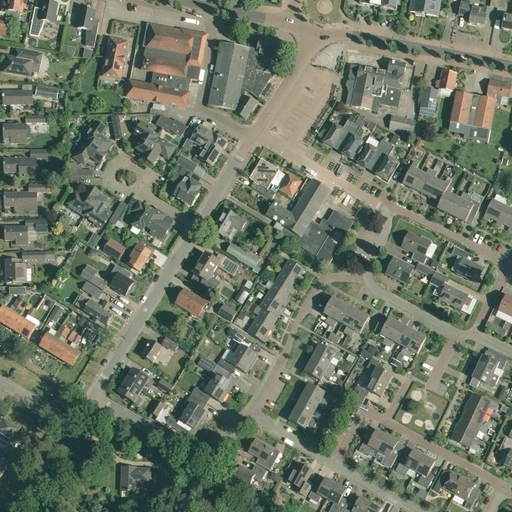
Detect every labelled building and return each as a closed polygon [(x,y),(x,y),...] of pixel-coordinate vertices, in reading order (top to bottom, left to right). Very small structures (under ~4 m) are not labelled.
[(0,34),(5,36),(7,25),(9,25),(15,19),(19,19),(20,13),(22,13),(24,5),(23,5),(23,0),(8,0),(7,11),(6,10),(4,19),(0,18),(0,34)] [(30,36),(39,37),(44,22),(53,24),(54,22),(56,23),(58,17),(55,16),(57,4),(54,3),(51,0),(50,0),(47,2),(44,1),(42,11),(35,9),(30,33),(30,34),(30,36)] [(378,0),(378,7),(396,10),(397,0),(378,0)] [(433,16),(437,17),(440,0),(411,0),(409,11),(414,12),(413,13),(433,17),(433,16)] [(469,23),(484,26),(485,22),(487,22),(490,8),(483,6),(482,9),(470,6),(471,0),(462,0),(462,4),(461,4),(459,16),(470,18),(469,23)] [(491,0),(490,7),(497,8),(499,0),(491,0)] [(499,0),(497,8),(505,10),(506,0),(499,0)] [(86,47),(94,48),(99,23),(93,22),(95,12),(91,11),(89,7),(85,9),(81,9),(80,15),(78,15),(77,22),(79,22),(77,29),(86,30),(86,47)] [(502,29),(511,31),(511,13),(511,17),(504,15),(502,29)] [(461,16),(459,30),(465,31),(468,17),(461,16)] [(125,98),(187,110),(190,92),(189,92),(191,80),(197,81),(200,67),(201,67),(207,36),(196,34),(196,37),(148,27),(145,46),(147,47),(145,56),(144,56),(141,70),(154,72),(151,85),(129,80),(128,86),(124,85),(122,92),(126,93),(125,98)] [(28,40),(27,44),(30,47),(34,46),(35,41),(32,38),(28,40)] [(103,77),(120,80),(128,43),(111,39),(103,77)] [(237,107),(238,104),(241,89),(245,89),(258,98),(273,75),(278,76),(282,57),(283,57),(286,44),(266,40),(266,41),(260,40),(258,51),(221,43),(220,48),(209,106),(235,111),(237,107)] [(92,52),(85,50),(83,59),(90,60),(92,52)] [(3,72),(28,77),(29,71),(38,73),(40,64),(42,55),(25,52),(24,59),(6,56),(3,72)] [(371,111),(377,112),(379,105),(397,109),(406,65),(390,62),(388,73),(378,71),(371,111)] [(352,107),(371,111),(378,71),(351,66),(349,79),(350,81),(348,91),(349,93),(346,105),(352,107)] [(439,90),(455,93),(458,75),(442,72),(440,82),(437,82),(436,88),(439,89),(439,90)] [(463,139),(488,144),(497,96),(509,98),(511,85),(490,81),(487,99),(457,93),(451,124),(449,132),(463,135),(463,139)] [(35,96),(57,99),(58,91),(37,88),(35,96)] [(419,115),(433,118),(435,111),(439,91),(423,88),(420,108),(419,115)] [(3,91),(3,105),(26,105),(26,91),(3,91)] [(235,113),(246,120),(256,104),(243,96),(238,104),(240,105),(235,113)] [(46,108),(44,116),(47,116),(47,115),(57,116),(58,110),(46,108)] [(111,117),(113,129),(120,127),(118,116),(111,117)] [(389,130),(412,135),(415,121),(392,116),(389,130)] [(169,130),(174,122),(168,119),(162,129),(168,133),(169,130)] [(169,130),(175,134),(181,124),(175,120),(174,122),(169,130)] [(339,138),(344,141),(355,124),(349,120),(343,130),(332,123),(332,122),(320,141),(321,142),(321,141),(332,148),(339,138)] [(85,142),(86,142),(87,141),(105,153),(107,150),(109,151),(113,145),(111,144),(112,144),(101,137),(106,129),(95,121),(92,125),(93,126),(90,130),(91,131),(87,135),(89,136),(85,142)] [(146,124),(142,121),(135,133),(143,138),(136,149),(145,155),(156,138),(158,139),(160,136),(154,133),(155,131),(150,128),(146,125),(146,124)] [(373,130),(376,124),(371,121),(367,127),(373,130)] [(343,154),(355,161),(365,144),(360,140),(363,133),(362,129),(360,128),(360,127),(355,124),(344,141),(349,144),(343,154)] [(10,139),(10,144),(26,144),(26,139),(31,139),(31,127),(26,125),(3,125),(3,139),(10,139)] [(215,147),(222,151),(227,142),(200,126),(190,141),(201,148),(207,152),(210,154),(215,147)] [(395,146),(400,138),(395,135),(390,143),(395,146)] [(143,158),(153,165),(160,153),(168,158),(175,146),(172,144),(171,145),(168,143),(168,142),(163,139),(161,141),(158,139),(156,138),(145,155),(143,158)] [(372,158),(378,161),(388,144),(387,143),(382,140),(376,150),(365,144),(355,161),(366,168),(372,158)] [(107,154),(105,153),(87,141),(86,142),(84,146),(81,145),(78,150),(79,150),(76,154),(76,153),(73,157),(84,164),(89,156),(101,164),(107,154)] [(388,182),(388,183),(400,164),(399,163),(399,164),(388,158),(394,148),(388,144),(378,161),(383,165),(377,175),(388,181),(388,182)] [(207,152),(201,148),(196,157),(212,167),(222,151),(215,147),(210,154),(207,152)] [(52,150),(32,150),(32,159),(52,159),(52,150)] [(177,163),(193,174),(198,166),(181,156),(177,163)] [(3,159),(3,173),(19,173),(19,179),(37,179),(37,162),(32,162),(32,159),(3,159)] [(266,190),(267,190),(279,171),(261,159),(249,179),(254,182),(253,183),(258,186),(259,185),(266,190)] [(403,185),(413,189),(421,172),(416,170),(419,164),(414,162),(403,185)] [(176,172),(184,176),(187,171),(179,166),(176,172)] [(413,189),(422,194),(433,170),(429,168),(426,175),(421,172),(413,189)] [(69,183),(81,184),(82,170),(70,169),(69,183)] [(422,194),(431,198),(440,181),(434,179),(438,172),(433,170),(422,194)] [(278,172),(274,179),(280,183),(281,181),(282,182),(286,176),(278,172)] [(473,184),(476,178),(469,175),(466,180),(473,184)] [(278,189),(292,197),(300,183),(289,176),(284,184),(282,183),(278,189)] [(440,203),(441,203),(449,186),(452,179),(448,177),(445,184),(440,181),(431,198),(440,203)] [(185,178),(174,195),(178,198),(178,199),(185,204),(185,205),(188,207),(189,206),(191,207),(191,206),(193,206),(194,203),(194,202),(195,199),(197,199),(198,196),(198,195),(199,193),(197,192),(201,186),(189,179),(189,181),(185,178)] [(295,244),(300,248),(316,223),(311,221),(330,190),(318,183),(313,180),(292,215),(285,227),(281,234),(296,243),(295,244)] [(17,207),(17,212),(37,212),(37,193),(51,193),(51,185),(29,184),(29,193),(4,193),(4,207),(17,207)] [(437,209),(447,214),(455,197),(450,194),(453,188),(449,186),(441,203),(440,203),(437,209)] [(82,211),(86,213),(87,213),(97,197),(100,193),(90,187),(84,197),(80,195),(75,191),(67,204),(72,208),(72,207),(76,209),(75,210),(81,213),(82,211)] [(275,195),(267,190),(266,190),(263,195),(272,200),(275,195)] [(447,214),(456,218),(468,195),(463,193),(460,199),(455,197),(447,214)] [(456,218),(470,225),(480,205),(470,200),(472,197),(468,195),(456,218)] [(497,199),(508,205),(510,200),(499,195),(497,199)] [(87,213),(86,213),(84,216),(90,220),(89,221),(94,224),(94,225),(98,227),(97,228),(101,230),(108,219),(100,214),(107,203),(97,197),(87,213)] [(492,200),(487,198),(484,205),(489,208),(492,200)] [(266,216),(285,227),(292,215),(279,207),(281,204),(275,200),(266,216)] [(497,222),(505,206),(492,200),(489,208),(483,219),(489,222),(490,218),(497,222)] [(154,211),(138,202),(132,212),(137,216),(131,225),(142,231),(145,226),(154,211)] [(509,228),(511,222),(511,209),(505,206),(497,222),(495,225),(501,228),(503,224),(509,228)] [(158,234),(164,238),(170,228),(161,222),(165,215),(155,209),(154,211),(145,226),(152,230),(150,233),(156,237),(158,234)] [(212,230),(224,237),(228,230),(231,231),(233,227),(241,231),(246,223),(225,210),(212,230)] [(300,248),(329,265),(346,237),(346,236),(354,223),(334,211),(327,223),(323,220),(320,226),(316,223),(300,248)] [(109,222),(115,226),(121,216),(115,212),(109,222)] [(36,221),(36,233),(48,233),(48,220),(36,221)] [(62,230),(66,225),(60,221),(57,227),(62,230)] [(15,241),(15,246),(26,246),(26,227),(3,227),(4,241),(15,241)] [(411,259),(423,265),(429,253),(427,252),(432,242),(422,237),(421,239),(409,233),(402,248),(414,253),(411,259)] [(151,244),(158,248),(161,244),(154,240),(151,244)] [(104,251),(119,260),(125,251),(110,241),(107,245),(105,244),(102,248),(104,249),(104,251)] [(237,260),(254,270),(259,261),(260,260),(243,250),(243,251),(231,244),(226,252),(238,259),(237,260)] [(130,267),(140,272),(151,254),(139,246),(134,253),(130,259),(134,261),(130,267)] [(452,254),(461,259),(464,252),(455,248),(452,254)] [(205,253),(198,264),(213,273),(217,267),(223,270),(232,276),(238,267),(229,261),(218,254),(215,260),(205,253)] [(56,262),(61,265),(64,260),(59,256),(56,262)] [(386,275),(406,284),(414,268),(394,258),(386,275)] [(456,273),(477,284),(484,269),(463,259),(456,273)] [(19,265),(19,260),(3,260),(3,283),(27,283),(26,265),(19,265)] [(289,260),(282,272),(297,282),(300,284),(303,278),(300,276),(304,270),(289,260)] [(200,285),(213,294),(217,288),(212,285),(218,276),(213,273),(198,264),(192,274),(203,280),(200,285)] [(415,271),(430,279),(434,272),(418,264),(415,271)] [(90,282),(104,291),(108,284),(95,276),(97,272),(86,266),(80,276),(90,282)] [(116,290),(125,296),(134,283),(127,279),(131,274),(123,269),(119,275),(117,273),(110,286),(116,290)] [(432,277),(444,283),(447,277),(435,271),(432,277)] [(282,272),(275,284),(290,293),(293,295),(296,289),(293,288),(297,282),(282,272)] [(275,284),(267,295),(282,305),(285,307),(288,302),(286,300),(290,293),(275,284)] [(439,300),(461,310),(468,296),(446,285),(439,300)] [(9,286),(9,295),(25,295),(25,288),(20,288),(20,286),(9,286)] [(88,293),(98,299),(102,294),(91,287),(88,293)] [(194,313),(199,316),(203,308),(206,310),(211,304),(204,299),(203,301),(185,289),(184,290),(183,290),(181,290),(178,296),(178,297),(179,298),(176,304),(193,314),(194,313)] [(248,294),(243,291),(237,302),(242,305),(248,294)] [(260,307),(263,309),(278,319),(281,313),(278,311),(282,305),(267,295),(260,307)] [(509,316),(511,308),(511,298),(506,296),(499,311),(505,314),(504,317),(507,319),(509,316)] [(17,309),(22,301),(17,298),(12,306),(17,309)] [(329,325),(341,303),(332,298),(323,314),(328,317),(325,323),(329,325)] [(83,311),(94,317),(107,325),(113,316),(106,312),(111,304),(106,301),(102,307),(90,300),(83,311)] [(5,326),(16,332),(23,320),(19,317),(22,312),(21,311),(26,304),(22,301),(17,309),(13,314),(13,313),(5,326)] [(336,322),(341,324),(350,308),(341,303),(329,325),(333,328),(336,322)] [(218,314),(231,322),(237,312),(224,304),(218,314)] [(49,320),(56,324),(64,310),(57,306),(49,320)] [(0,309),(0,322),(5,326),(13,313),(2,307),(0,309)] [(27,315),(32,318),(37,311),(32,307),(27,315)] [(343,333),(347,335),(360,313),(350,308),(341,324),(346,327),(343,333)] [(263,309),(255,321),(270,330),(273,332),(277,327),(274,325),(278,319),(263,309)] [(292,312),(284,322),(289,326),(297,316),(292,312)] [(32,319),(38,324),(43,318),(37,313),(32,319)] [(347,335),(351,337),(355,332),(360,334),(369,318),(360,313),(347,335)] [(85,326),(87,327),(90,322),(90,321),(88,320),(88,321),(81,317),(77,325),(84,328),(85,326)] [(386,346),(398,323),(389,318),(388,320),(382,317),(374,331),(385,337),(382,344),(386,346)] [(16,332),(27,339),(34,327),(23,320),(16,332)] [(248,333),(266,344),(269,338),(266,336),(270,330),(255,321),(248,333)] [(94,343),(98,346),(103,338),(107,331),(102,329),(90,322),(87,327),(86,329),(87,330),(82,340),(89,344),(92,340),(93,340),(96,335),(98,336),(94,343)] [(498,327),(488,322),(485,328),(495,332),(498,327)] [(398,345),(407,328),(398,323),(386,346),(390,348),(394,342),(398,345)] [(40,347),(51,353),(59,341),(61,336),(66,329),(61,326),(57,333),(54,338),(48,334),(40,347)] [(400,354),(404,356),(417,333),(407,328),(398,345),(404,348),(400,354)] [(65,339),(70,331),(66,329),(61,336),(65,339)] [(235,355),(252,366),(258,356),(248,350),(252,343),(237,333),(233,340),(241,346),(235,355)] [(332,342),(335,336),(331,333),(327,339),(332,342)] [(404,356),(409,358),(412,352),(417,355),(426,339),(417,333),(404,356)] [(72,343),(76,345),(80,338),(77,335),(72,343)] [(162,345),(175,352),(179,345),(166,338),(162,345)] [(51,353),(62,360),(69,347),(62,343),(59,341),(51,353)] [(142,356),(153,363),(163,349),(151,341),(142,356)] [(319,345),(314,355),(331,364),(333,359),(340,362),(342,358),(319,345)] [(367,351),(374,355),(377,349),(371,345),(367,351)] [(62,360),(73,367),(80,354),(74,350),(69,347),(62,360)] [(363,349),(360,355),(365,358),(367,354),(368,352),(363,349)] [(217,366),(232,375),(236,368),(246,375),(252,366),(235,355),(230,364),(221,359),(217,366)] [(309,364),(332,376),(334,372),(328,369),(331,364),(314,355),(309,364)] [(356,359),(349,355),(346,361),(352,365),(356,359)] [(478,368),(493,375),(496,369),(502,371),(507,361),(496,356),(493,362),(483,357),(478,368)] [(200,363),(213,371),(216,366),(203,357),(200,363)] [(371,379),(386,388),(393,377),(381,371),(384,365),(372,359),(367,368),(374,373),(371,379)] [(394,359),(391,364),(398,368),(400,363),(394,359)] [(309,364),(304,373),(321,382),(323,377),(330,380),(332,376),(309,364)] [(210,384),(227,395),(233,385),(228,382),(232,375),(217,366),(213,372),(216,375),(210,384)] [(433,377),(436,369),(431,367),(428,375),(433,377)] [(479,389),(491,394),(494,388),(499,378),(493,375),(478,368),(472,379),(481,383),(479,389)] [(133,369),(126,381),(141,391),(145,385),(149,387),(153,381),(133,369)] [(369,392),(381,398),(386,388),(371,379),(368,385),(360,381),(355,391),(367,397),(369,392)] [(157,387),(169,395),(173,387),(161,380),(157,387)] [(118,393),(138,405),(141,399),(137,397),(141,391),(126,381),(118,393)] [(192,395),(207,404),(211,397),(221,404),(227,395),(210,384),(205,393),(196,387),(192,395)] [(309,385),(304,394),(326,406),(329,402),(322,398),(325,393),(309,385)] [(304,394),(299,403),(315,412),(318,407),(324,410),(326,406),(304,394)] [(473,394),(467,406),(484,414),(487,408),(496,412),(498,407),(473,394)] [(185,413),(202,424),(208,414),(202,411),(207,404),(192,395),(187,401),(191,404),(185,413)] [(340,412),(346,400),(340,397),(333,408),(340,412)] [(149,412),(158,418),(165,405),(157,400),(149,412)] [(299,403),(294,412),(316,424),(319,420),(312,417),(315,412),(299,403)] [(467,406),(462,417),(488,429),(490,424),(481,420),(484,414),(467,406)] [(333,410),(330,416),(333,418),(336,419),(339,413),(333,410)] [(289,421),(305,430),(308,425),(314,429),(316,424),(294,412),(289,421)] [(185,433),(193,438),(202,424),(185,413),(179,422),(171,417),(166,424),(184,435),(185,433)] [(457,429),(475,437),(477,431),(485,434),(488,429),(462,417),(457,429)] [(0,439),(9,445),(18,431),(1,420),(0,421),(0,439)] [(327,430),(323,428),(316,441),(320,443),(327,430)] [(451,440),(477,452),(479,447),(471,443),(475,437),(457,429),(451,440)] [(372,449),(378,452),(387,436),(377,431),(370,442),(365,439),(359,451),(368,457),(372,449)] [(381,463),(390,469),(397,457),(392,454),(398,442),(387,436),(378,452),(385,456),(381,463)] [(505,466),(511,469),(511,441),(505,438),(499,451),(510,455),(505,466)] [(256,463),(270,471),(273,466),(268,463),(275,450),(255,440),(248,452),(259,458),(256,463)] [(409,469),(415,472),(424,456),(413,451),(407,462),(402,459),(395,471),(405,477),(409,469)] [(418,484),(427,489),(434,477),(429,474),(435,462),(424,456),(415,472),(422,476),(418,484)] [(294,491),(305,498),(311,487),(305,484),(312,471),(298,463),(288,482),(297,487),(294,491)] [(234,477),(249,486),(254,478),(260,482),(266,471),(255,465),(251,472),(240,466),(234,477)] [(121,491),(136,492),(136,485),(150,485),(151,469),(142,468),(121,468),(121,491)] [(270,479),(277,483),(280,477),(273,473),(270,479)] [(446,484),(439,480),(433,490),(439,493),(441,488),(454,495),(463,478),(459,475),(458,477),(452,473),(446,484)] [(154,493),(165,500),(177,482),(165,475),(154,493)] [(465,507),(470,510),(476,500),(469,496),(475,485),(468,482),(469,481),(463,478),(454,495),(467,502),(465,507)] [(314,487),(308,498),(318,504),(322,497),(327,500),(336,485),(325,479),(319,490),(314,487)] [(329,511),(343,511),(349,502),(342,498),(346,490),(336,485),(327,500),(334,504),(329,511)] [(262,492),(259,499),(266,502),(269,496),(262,492)] [(366,511),(371,504),(360,498),(356,506),(350,503),(345,511),(366,511)]
